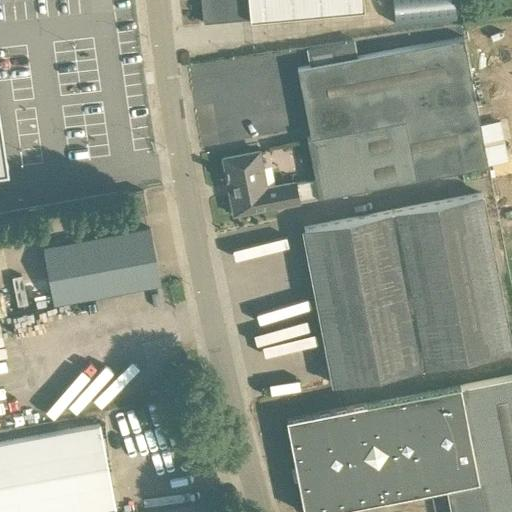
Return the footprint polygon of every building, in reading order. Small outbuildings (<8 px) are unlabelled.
[(200,0),(203,23),(249,19),(249,20),(363,10),(361,0),(200,0)] [(392,0),(395,25),(456,19),(454,0),(392,0)] [(231,187),(233,194),(230,195),(233,214),(297,202),(317,198),(317,199),(486,168),(463,39),(357,58),(354,40),(306,49),(309,66),(299,68),(311,138),(307,139),(314,180),(292,185),(292,184),(265,189),(258,152),(223,159),(225,172),(223,172),(224,178),(226,178),(228,187),(231,187)] [(123,195),(126,217),(147,213),(143,191),(123,195)] [(511,351),(481,194),(303,228),(334,385),(511,351)] [(149,228),(44,248),(54,304),(160,284),(149,228)] [(511,511),(511,375),(286,419),(303,511),(318,511),(479,481),(484,511),(511,511)] [(0,443),(0,511),(88,511),(115,507),(99,424),(0,443)]
